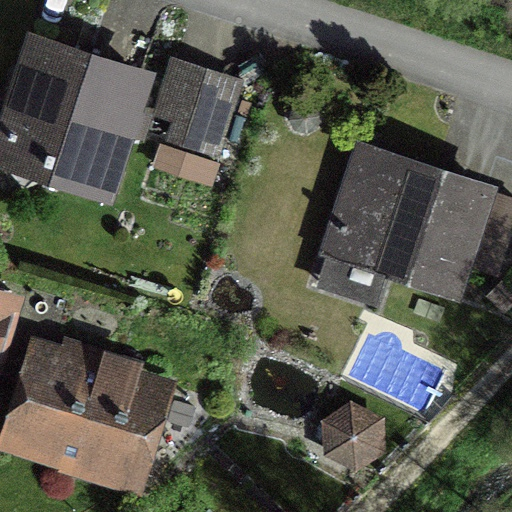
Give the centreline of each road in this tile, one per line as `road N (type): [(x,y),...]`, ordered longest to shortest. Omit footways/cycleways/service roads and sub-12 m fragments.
road 1 (residential): [(511,83),(255,0)]
road 2 (track): [(365,511),(511,356)]
